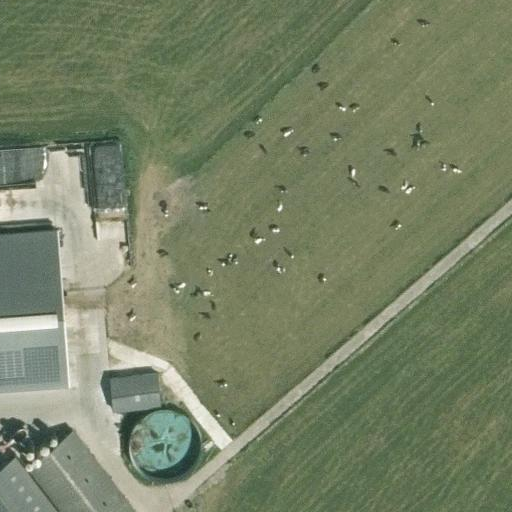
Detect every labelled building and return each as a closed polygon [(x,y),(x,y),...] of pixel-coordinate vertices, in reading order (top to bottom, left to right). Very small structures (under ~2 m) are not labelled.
[(74,137),(76,189),(96,188),(94,136),(74,137)] [(58,228),(0,233),(0,384),(70,379),(58,228)] [(117,401),(140,407),(146,385),(123,379),(117,401)] [(198,445),(195,402),(139,406),(142,449),(198,445)] [(136,511),(72,428),(25,464),(61,511),(136,511)] [(10,429),(0,436),(0,457),(20,442),(10,429)] [(55,511),(9,451),(0,458),(0,511),(55,511)]
